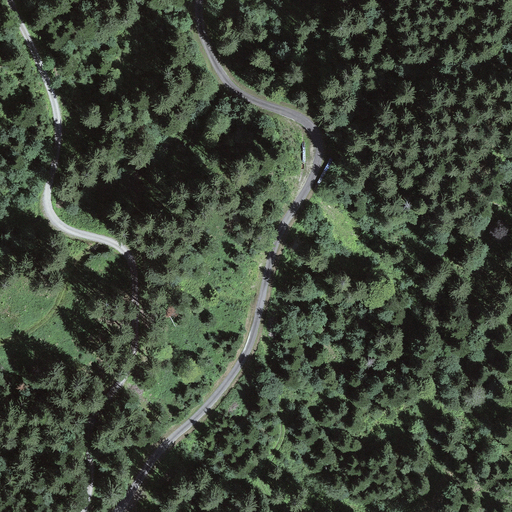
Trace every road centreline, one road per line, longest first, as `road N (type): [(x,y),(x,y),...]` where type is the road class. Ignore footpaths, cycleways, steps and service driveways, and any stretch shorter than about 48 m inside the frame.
road 1 (track): [(199,0),(202,35),(229,84),(309,123),(321,140),(320,162),(276,242),(247,351),(116,511)]
road 2 (track): [(84,511),(93,483),(91,413),(122,388),(134,359),(135,283),(129,253),(61,227),(45,210),(56,117),(11,0)]
road 3 (track): [(257,314),(284,431),(263,477),(270,493),(298,511)]
